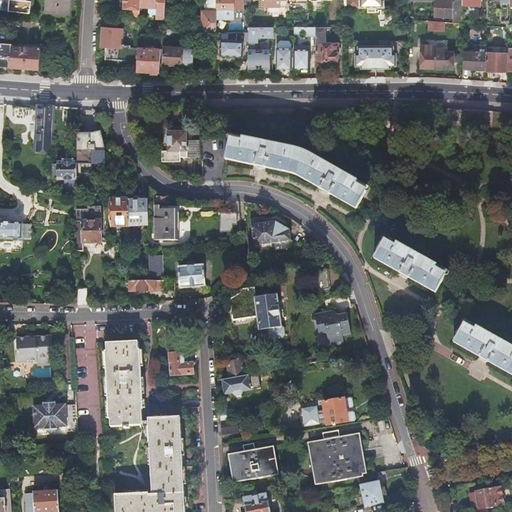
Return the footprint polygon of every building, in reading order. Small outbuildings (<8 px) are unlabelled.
[(0,0),(0,9),(29,13),(30,1),(25,0),(0,0)] [(45,0),(45,11),(69,14),(69,0),(45,0)] [(133,8),(133,16),(140,17),(141,7),(141,0),(124,0),(124,5),(124,8),(133,8)] [(141,0),(141,7),(150,7),(158,8),(158,13),(158,18),(165,18),(165,12),(165,0),(141,0)] [(216,19),(216,15),(215,0),(207,0),(206,21),(203,21),(202,39),(215,40),(215,32),(216,19)] [(215,0),(216,15),(216,19),(232,19),(233,9),(241,10),(241,0),(215,0)] [(347,0),(348,6),(368,5),(368,10),(376,10),(376,5),(384,5),(383,0),(347,0)] [(434,15),(434,18),(453,18),(453,23),(464,24),(464,20),(463,0),(433,0),(434,1),(434,15)] [(165,12),(165,18),(165,26),(173,26),(174,20),(168,19),(168,12),(165,12)] [(140,17),(133,16),(127,16),(127,24),(129,24),(140,25),(140,17)] [(444,22),(434,22),(429,21),(429,38),(443,38),(444,22)] [(104,59),(137,62),(138,49),(130,48),(130,46),(121,45),(122,29),(102,27),(100,45),(105,46),(104,59)] [(248,27),(248,33),(247,44),(257,45),(258,38),(273,38),(273,27),(248,27)] [(326,27),(316,27),(316,33),(316,41),(316,43),(316,60),(335,61),(336,61),(337,60),(337,59),(338,59),(338,58),(338,51),(340,48),(340,43),(324,43),(325,34),(331,34),(331,27),(326,27)] [(236,41),(236,33),(226,33),(226,40),(220,40),(220,55),(242,56),(243,41),(236,41)] [(305,41),(316,41),(316,33),(305,33),(305,41)] [(0,65),(10,66),(11,45),(11,43),(0,42),(0,65)] [(453,68),(453,63),(453,52),(447,52),(447,49),(436,48),(436,45),(422,44),(421,67),(435,68),(453,68)] [(11,45),(10,66),(38,68),(40,47),(11,45)] [(294,49),(293,68),(309,69),(310,45),(302,45),(302,49),(294,49)] [(163,46),(162,64),(180,65),(180,64),(193,65),(193,60),(193,50),(181,48),(181,47),(163,46)] [(376,68),(375,46),(358,46),(358,53),(355,53),(355,66),(361,66),(361,68),(376,68)] [(396,66),(396,53),(394,53),(394,46),(375,46),(376,68),(391,68),(391,66),(396,66)] [(277,47),(276,68),(292,68),(292,48),(277,47)] [(137,62),(136,71),(159,72),(160,49),(138,48),(138,49),(137,62)] [(248,49),(247,67),(268,68),(269,49),(248,49)] [(465,51),(463,69),(485,70),(486,52),(475,51),(465,51)] [(485,70),(485,71),(507,72),(508,53),(486,52),(485,70)] [(201,61),(193,60),(193,65),(192,79),(200,79),(201,61)] [(36,151),(52,152),(54,107),(38,105),(36,151)] [(353,108),(216,109),(216,125),(353,124),(353,108)] [(511,129),(511,113),(432,108),(431,124),(511,129)] [(77,162),(77,165),(106,165),(106,151),(101,131),(92,133),(77,133),(77,162)] [(183,159),(202,158),(201,141),(188,142),(188,133),(169,134),(170,154),(165,155),(165,165),(183,164),(183,159)] [(230,138),(225,159),(292,175),(356,209),(366,190),(356,185),(358,181),(300,151),(242,137),(241,140),(230,138)] [(77,165),(77,162),(74,162),(74,158),(62,158),(62,162),(52,162),(52,175),(65,175),(65,195),(77,195),(77,165)] [(110,228),(128,228),(128,226),(128,202),(128,200),(124,200),(124,196),(113,196),(113,200),(110,200),(110,228)] [(128,202),(128,226),(143,226),(143,201),(128,202)] [(88,209),(77,209),(77,251),(83,251),(83,243),(101,243),(101,207),(88,207),(88,209)] [(157,220),(153,220),(154,241),(179,240),(178,210),(162,210),(157,211),(157,220)] [(238,213),(221,213),(221,232),(233,232),(233,225),(238,225),(238,213)] [(267,218),(253,219),(255,245),(292,241),(291,230),(277,222),(268,223),(267,218)] [(0,239),(12,240),(13,239),(21,239),(22,224),(13,224),(13,222),(0,222),(1,220),(0,220),(0,239)] [(30,224),(22,224),(21,239),(29,239),(30,233),(31,233),(31,230),(30,230),(30,224)] [(383,242),(373,259),(435,294),(445,277),(434,270),(435,267),(395,245),(393,247),(383,242)] [(147,257),(148,278),(160,278),(159,257),(147,257)] [(204,266),(178,267),(179,289),(205,288),(204,266)] [(148,282),(128,282),(129,293),(155,292),(155,289),(163,289),(162,282),(148,282)] [(86,288),(77,288),(77,297),(77,304),(91,304),(91,298),(86,298),(86,288)] [(253,298),(252,288),(237,290),(238,293),(227,300),(231,321),(255,316),(252,298),(253,298)] [(253,298),(252,298),(255,316),(257,329),(266,328),(268,336),(270,338),(281,336),(283,334),(281,327),(279,326),(274,295),(253,298)] [(313,314),(315,331),(323,330),(324,334),(324,339),(331,338),(333,344),(335,346),(342,344),(341,337),(349,336),(345,313),(336,315),(333,313),(330,317),(326,318),(325,311),(313,314)] [(463,324),(451,344),(511,377),(511,347),(475,327),(473,330),(463,324)] [(18,360),(39,359),(39,357),(48,357),(49,364),(53,364),(51,335),(37,335),(35,338),(29,338),(29,336),(16,336),(18,360)] [(138,342),(105,343),(109,426),(142,425),(138,342)] [(183,354),(168,355),(169,376),(192,375),(191,364),(187,364),(186,355),(183,355),(183,354)] [(232,361),(235,377),(250,374),(247,358),(232,361)] [(235,377),(224,379),(227,394),(234,393),(236,395),(243,393),(245,391),(261,388),(259,373),(250,374),(235,377)] [(315,407),(300,409),(303,427),(318,424),(318,418),(325,417),(326,425),(350,421),(353,418),(352,413),(349,412),(347,412),(346,407),(350,407),(352,404),(351,400),(348,398),(323,403),(324,411),(316,413),(315,407)] [(66,430),(77,429),(76,404),(55,406),(44,407),(34,408),(35,429),(45,428),(46,431),(47,431),(55,430),(56,430),(56,428),(65,427),(66,430)] [(232,410),(220,412),(221,422),(233,420),(232,410)] [(149,493),(115,495),(116,511),(185,511),(180,417),(148,418),(152,494),(149,494),(149,493)] [(235,434),(233,420),(221,422),(222,436),(235,434)] [(355,433),(310,442),(319,484),(363,476),(355,433)] [(274,448),(233,455),(237,483),(278,476),(274,448)] [(380,488),(378,481),(360,484),(365,507),(383,503),(381,495),(380,488)] [(486,511),(485,508),(502,504),(499,487),(468,493),(471,511),(486,511)] [(10,511),(9,489),(0,489),(0,511),(10,511)] [(259,495),(258,490),(243,492),(244,498),(259,495)] [(34,499),(26,500),(27,511),(35,510),(34,511),(58,511),(57,491),(34,492),(34,499)] [(259,495),(244,498),(246,511),(269,511),(265,493),(259,495)]
